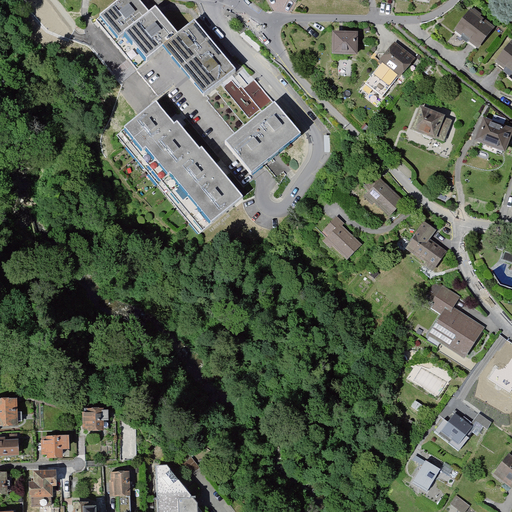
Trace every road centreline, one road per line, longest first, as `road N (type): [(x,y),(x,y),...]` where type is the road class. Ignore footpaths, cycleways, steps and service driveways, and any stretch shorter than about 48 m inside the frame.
road 1 (residential): [(461,223),(433,207),(298,76),(262,20)]
road 2 (residential): [(455,0),(410,21),(262,20)]
road 3 (residential): [(461,223),(464,270),(511,332)]
